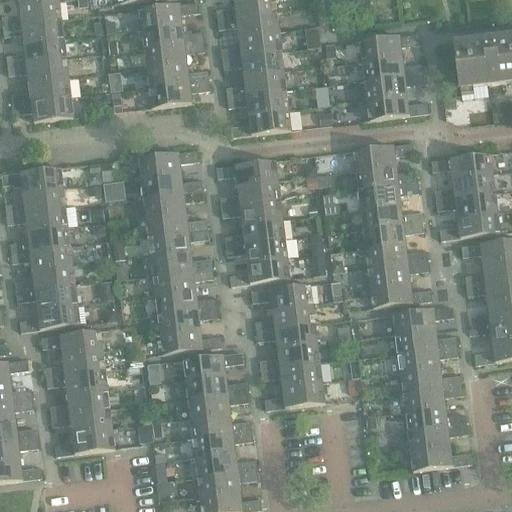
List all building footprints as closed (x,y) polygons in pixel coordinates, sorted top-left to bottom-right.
[(0,0),(0,2),(16,0),(18,0),(20,9),(60,4),(58,0),(0,0)] [(217,14),(218,23),(277,16),(274,0),(246,0),(235,1),(236,11),(217,14)] [(2,21),(3,31),(62,24),(60,4),(20,9),(21,19),(2,21)] [(140,13),(143,33),(182,29),(181,19),(200,17),(199,6),(140,13)] [(277,16),(218,23),(219,33),(238,31),(240,41),(279,36),(277,16)] [(64,43),(62,24),(3,31),(4,41),(24,39),(25,48),(64,43)] [(184,38),(182,29),(143,33),(145,53),(204,46),(203,36),(184,38)] [(279,36),(240,41),(241,51),(222,53),(223,63),(282,56),(279,36)] [(360,45),(363,65),(402,60),(401,51),(420,49),(419,38),(360,45)] [(511,85),(511,38),(454,45),(460,92),(511,85)] [(64,43),(25,48),(26,58),(7,60),(8,70),(67,63),(64,43)] [(205,56),(204,46),(145,53),(148,72),(187,67),(186,58),(205,56)] [(282,56),(223,63),(224,73),(243,71),(245,80),(284,75),(282,56)] [(402,60),(363,65),(365,85),(424,78),(422,68),(403,70),(402,60)] [(69,82),(67,63),(8,70),(9,80),(28,77),(30,87),(69,82)] [(148,72),(150,92),(209,85),(208,75),(188,77),(187,67),(148,72)] [(286,94),(284,75),(245,80),(246,90),(226,92),(228,102),(286,94)] [(424,78),(365,85),(367,104),(407,99),(406,90),(425,87),(424,78)] [(72,102),(69,82),(30,87),(31,96),(12,99),(13,109),(72,102)] [(209,85),(150,92),(153,112),(192,107),(191,97),(210,94),(209,85)] [(286,94),(228,102),(229,112),(248,109),(249,119),(289,114),(286,94)] [(407,99),(367,104),(370,125),(429,117),(427,106),(408,109),(407,99)] [(72,102),(13,109),(14,119),(33,116),(34,127),(74,122),(72,102)] [(289,114),(249,119),(250,128),(231,131),(233,142),(291,134),(289,114)] [(354,155),(357,175),(396,170),(395,161),(414,158),(413,147),(354,155)] [(139,162),(142,182),(182,177),(180,168),(199,165),(198,155),(139,162)] [(452,174),(453,183),(493,178),(490,158),(432,165),(433,176),(452,174)] [(237,180),(238,190),(278,185),(276,165),(217,172),(218,183),(237,180)] [(397,180),(396,170),(357,175),(359,195),(418,187),(417,177),(397,180)] [(23,187),(24,197),(63,192),(61,172),(2,179),(3,190),(23,187)] [(142,182),(144,202),(203,194),(202,184),(183,187),(182,177),(142,182)] [(493,178),(453,183),(455,193),(435,195),(437,205),(495,198),(493,178)] [(220,202),(222,212),(280,204),(278,185),(238,190),(240,199),(220,202)] [(419,197),(418,187),(359,195),(362,214),(401,209),(400,200),(419,197)] [(63,192),(24,197),(25,206),(6,209),(7,219),(66,211),(63,192)] [(203,194),(144,202),(147,221),(186,216),(185,207),(204,204),(203,194)] [(457,213),(458,222),(498,217),(495,198),(437,205),(438,215),(457,213)] [(242,219),(243,229),(283,224),(280,204),(222,212),(223,222),(242,219)] [(401,209),(362,214),(364,234),(423,226),(421,216),(402,219),(401,209)] [(27,226),(29,236),(68,231),(66,211),(7,219),(8,229),(27,226)] [(147,221),(149,240),(208,233),(207,223),(187,226),(186,216),(147,221)] [(498,217),(458,222),(459,232),(440,234),(441,245),(500,237),(498,217)] [(225,241),(226,250),(285,243),(283,224),(243,229),(244,238),(225,241)] [(423,226),(364,234),(366,253),(406,248),(405,239),(424,236),(423,226)] [(71,250),(68,231),(29,236),(30,245),(11,248),(12,258),(71,250)] [(149,240),(152,260),(191,255),(190,246),(209,243),(208,233),(149,240)] [(285,243),(226,250),(228,260),(247,258),(248,268),(288,263),(285,243)] [(482,259),(483,268),(511,264),(511,244),(462,250),(463,261),(482,259)] [(407,258),(406,248),(366,253),(369,272),(427,265),(426,255),(407,258)] [(32,265),(33,275),(73,270),(71,250),(12,258),(13,268),(32,265)] [(152,260),(154,280),(213,273),(211,263),(192,265),(191,255),(152,260)] [(288,263),(248,268),(249,277),(230,279),(231,290),(290,283),(288,263)] [(465,280),(467,290),(511,284),(511,264),(483,268),(485,278),(465,280)] [(369,272),(371,292),(410,287),(409,277),(429,275),(427,265),(369,272)] [(73,270),(33,275),(35,284),(15,286),(17,296),(75,289),(73,270)] [(213,273),(154,280),(156,299),(196,294),(195,285),(214,283),(213,273)] [(487,298),(488,307),(511,304),(511,284),(467,290),(468,300),(487,298)] [(410,287),(371,292),(374,312),(432,305),(431,294),(412,296),(410,287)] [(37,304),(38,314),(78,309),(75,289),(17,296),(18,306),(37,304)] [(272,304),(273,314),(313,309),(310,289),(252,296),(253,307),(272,304)] [(196,294),(156,299),(159,319),(218,312),(216,302),(197,304),(196,294)] [(511,304),(488,307),(489,317),(470,319),(471,329),(511,324),(511,304)] [(78,309),(38,314),(39,323),(20,325),(21,336),(80,329),(78,309)] [(313,309),(273,314),(274,323),(255,326),(257,336),(315,329),(313,309)] [(394,318),(396,338),(436,333),(435,324),(454,321),(452,311),(394,318)] [(159,319),(161,338),(201,333),(200,324),(219,322),(218,312),(159,319)] [(492,337),(493,346),(511,343),(511,324),(471,329),(473,339),(492,337)] [(277,343),(278,353),(318,348),(315,329),(257,336),(258,346),(277,343)] [(201,333),(161,338),(164,359),(223,351),(221,341),(202,343),(201,333)] [(396,338),(399,358),(457,350),(456,340),(437,343),(436,333),(396,338)] [(62,350),(63,360),(103,355),(100,335),(42,342),(43,353),(62,350)] [(511,343),(493,346),(494,356),(475,358),(476,369),(511,364),(511,343)] [(260,365),(261,375),(320,367),(318,348),(278,353),(279,362),(260,365)] [(457,350),(399,358),(401,377),(441,372),(439,363),(459,360),(457,350)] [(103,355),(63,360),(65,369),(45,372),(47,382),(105,374),(103,355)] [(184,364),(186,384),(226,379),(225,370),(244,367),(243,356),(184,364)] [(0,366),(0,387),(11,386),(10,376),(29,374),(28,363),(0,366)] [(282,382),(283,392),(323,387),(320,367),(261,375),(263,385),(282,382)] [(401,377),(403,397),(462,389),(461,379),(442,382),(441,372),(401,377)] [(108,394),(105,374),(47,382),(48,392),(67,389),(68,399),(108,394)] [(226,379),(186,384),(189,404),(247,396),(246,386),(227,389),(226,379)] [(11,386),(0,387),(0,407),(33,403),(31,393),(12,395),(11,386)] [(323,387),(283,392),(284,401),(265,404),(266,414),(325,407),(323,387)] [(403,397),(406,416),(445,411),(444,402),(463,399),(462,389),(403,397)] [(50,411),(51,420),(110,413),(108,394),(68,399),(69,408),(50,411)] [(189,404),(191,423),(231,418),(230,409),(249,406),(247,396),(189,404)] [(34,413),(33,403),(0,407),(0,426),(16,425),(15,415),(34,413)] [(406,416),(408,436),(467,428),(466,418),(447,421),(445,411),(406,416)] [(72,428),(73,438),(113,433),(110,413),(51,420),(53,430),(72,428)] [(231,418),(191,423),(194,442),(252,435),(251,425),(232,427),(231,418)] [(0,426),(0,446),(37,442),(36,432),(17,434),(16,425),(0,426)] [(408,436),(411,455),(450,450),(449,440),(468,438),(467,428),(408,436)] [(113,433),(73,438),(74,447),(55,450),(56,460),(115,453),(113,433)] [(252,435),(194,442),(196,462),(236,457),(234,447),(253,445),(252,435)] [(37,442),(0,446),(0,466),(21,464),(20,454),(39,452),(37,442)] [(450,450),(411,455),(413,475),(472,468),(471,457),(451,459),(450,450)] [(196,462),(198,481),(257,474),(256,464),(237,466),(236,457),(196,462)] [(21,464),(0,466),(0,486),(42,482),(41,471),(22,473),(21,464)] [(257,474),(198,481),(201,501),(240,496),(239,486),(258,484),(257,474)] [(240,496),(201,501),(202,511),(261,511),(261,503),(241,505),(240,496)]
